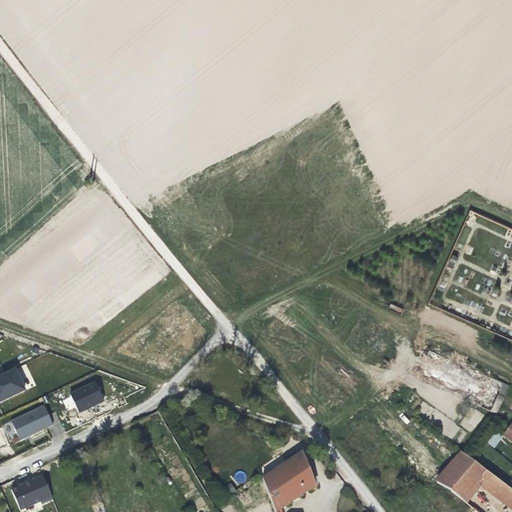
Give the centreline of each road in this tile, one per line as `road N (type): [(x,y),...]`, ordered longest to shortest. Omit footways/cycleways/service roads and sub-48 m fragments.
road 1 (track): [(0,48),(322,439),(164,384)]
road 2 (track): [(511,217),(467,198),(220,319),(122,421),(0,473)]
road 3 (track): [(0,325),(164,384)]
